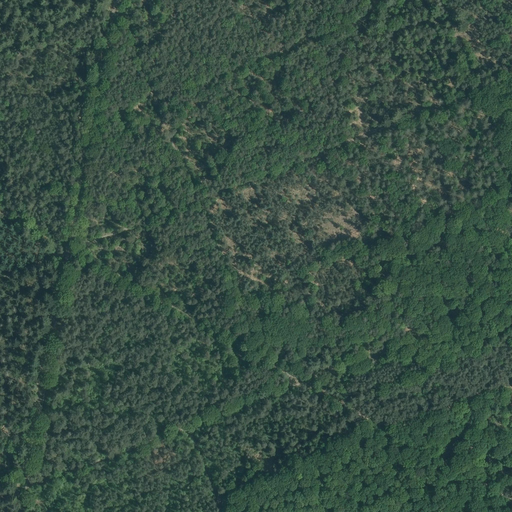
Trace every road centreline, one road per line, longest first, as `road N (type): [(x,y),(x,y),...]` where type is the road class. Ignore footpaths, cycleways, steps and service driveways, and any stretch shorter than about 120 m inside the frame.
road 1 (track): [(17,511),(67,248)]
road 2 (track): [(67,248),(114,0)]
